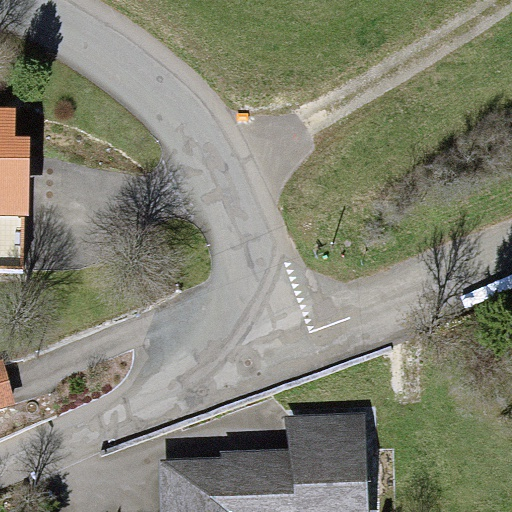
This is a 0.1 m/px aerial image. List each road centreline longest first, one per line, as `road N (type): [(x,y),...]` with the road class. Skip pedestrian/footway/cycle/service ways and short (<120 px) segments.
road 1 (residential): [(279,353),(219,180),(147,78),(1,0)]
road 2 (track): [(506,0),(219,180)]
road 3 (residential): [(0,468),(279,353)]
road 4 (residential): [(279,353),(511,250)]
